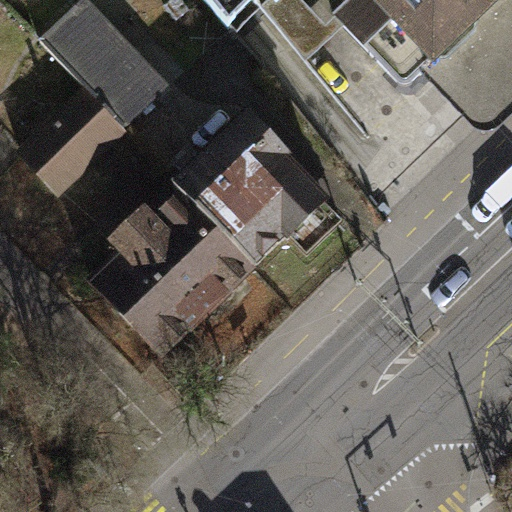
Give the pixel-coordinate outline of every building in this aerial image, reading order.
[(204,0),(231,32),(264,0),(270,0),(273,2),(277,6),(284,0),(204,0)] [(318,21),(297,0),(284,0),(277,6),(273,2),(264,11),(300,54),(318,38),(318,21)] [(355,0),(336,19),(400,85),(406,88),(413,85),(423,74),(500,0),(355,0)] [(511,0),(500,0),(423,74),(472,125),(485,131),(499,128),(511,116),(511,0)] [(83,7),(43,45),(89,93),(125,130),(165,91),(83,7)] [(89,93),(23,157),(60,194),(125,130),(89,93)] [(183,199),(252,271),(289,238),(308,257),(344,224),(288,165),(291,162),(248,116),(204,158),(194,148),(176,166),(184,175),(172,186),(183,199)] [(162,357),(252,271),(183,199),(156,225),(145,214),(113,245),(123,256),(93,285),(162,357)]
